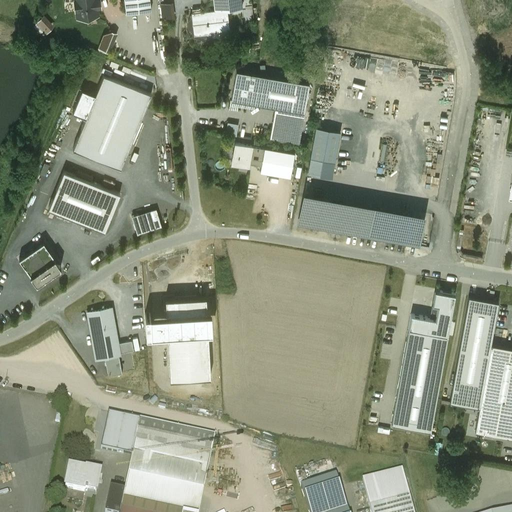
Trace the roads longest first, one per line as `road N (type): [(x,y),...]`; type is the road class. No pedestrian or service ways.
road 1 (unclassified): [(436,269),(467,94),(466,59),(450,11)]
road 2 (unclassified): [(197,233),(436,269)]
road 3 (unclassified): [(0,340),(128,258),(197,233)]
road 4 (unclassified): [(197,233),(176,73)]
